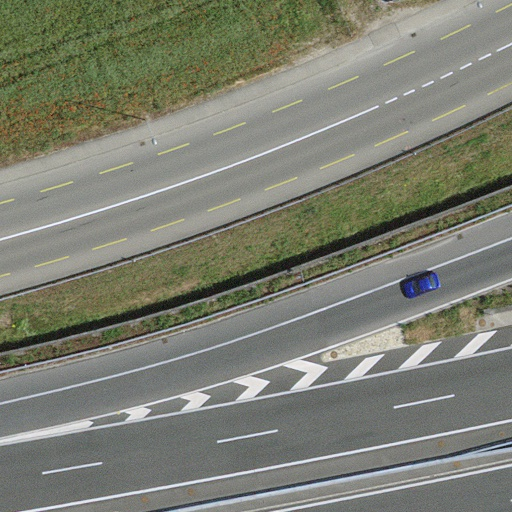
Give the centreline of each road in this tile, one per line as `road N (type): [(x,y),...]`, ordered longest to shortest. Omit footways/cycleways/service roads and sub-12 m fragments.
road 1 (primary): [(511,41),(433,82),(199,177),(0,240)]
road 2 (motorway): [(511,258),(286,344),(0,433)]
road 3 (motorway): [(511,381),(0,479)]
